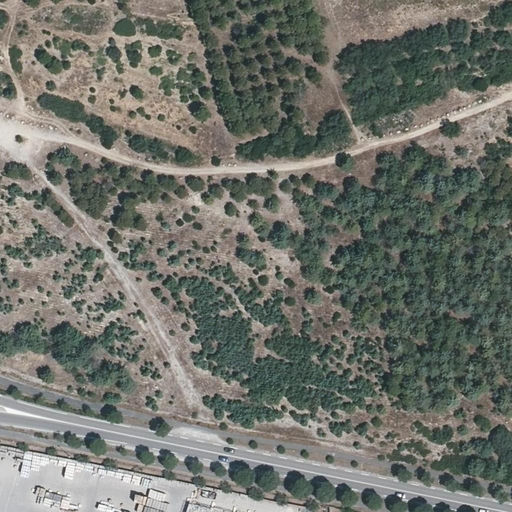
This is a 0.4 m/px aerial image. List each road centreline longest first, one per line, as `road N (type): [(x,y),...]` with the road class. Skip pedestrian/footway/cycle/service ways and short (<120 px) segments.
road 1 (track): [(0,124),(167,171),(254,170),(339,156),(511,96)]
road 2 (primary): [(94,430),(495,511)]
